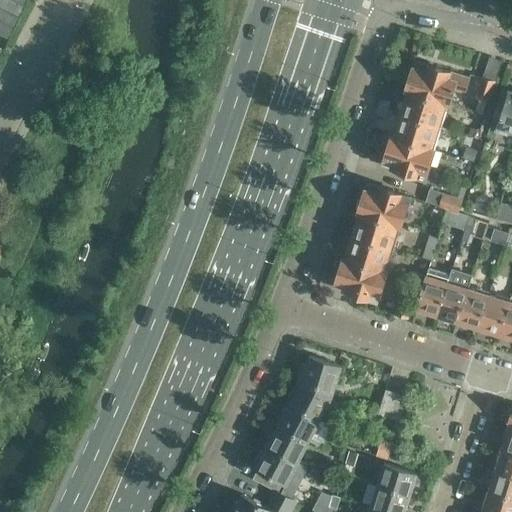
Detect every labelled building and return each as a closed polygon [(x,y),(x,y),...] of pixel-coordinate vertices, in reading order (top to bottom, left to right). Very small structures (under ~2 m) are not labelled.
[(0,0),(0,31),(7,35),(24,0),(0,0)] [(408,90),(450,104),(455,90),(466,93),(469,80),(468,80),(470,76),(415,58),(410,74),(407,76),(405,83),(406,85),(405,89),(408,90)] [(482,76),(476,95),(489,99),(495,80),(482,76)] [(402,110),(401,113),(440,126),(447,104),(450,105),(450,104),(408,90),(406,99),(403,100),(400,107),(402,110)] [(502,90),(490,126),(488,134),(495,136),(498,127),(511,130),(511,90),(510,90),(509,93),(502,90)] [(391,135),(390,136),(436,150),(437,147),(434,146),(440,126),(401,113),(401,114),(398,115),(396,122),(397,124),(394,134),(392,133),(391,135)] [(473,127),(459,122),(456,130),(471,135),(479,137),(481,129),(473,127)] [(436,150),(390,136),(388,137),(385,144),(387,147),(384,158),(392,160),(391,166),(425,177),(426,173),(428,174),(436,150)] [(463,158),(473,161),(477,150),(467,146),(463,158)] [(458,176),(452,195),(453,195),(463,198),(469,179),(458,176)] [(358,209),(357,211),(403,225),(411,200),(409,199),(410,194),(367,181),(362,196),(359,198),(356,205),(358,209)] [(439,206),(443,192),(440,191),(430,188),(426,201),(439,206)] [(443,192),(439,206),(459,212),(463,198),(453,195),(443,192)] [(511,212),(498,208),(496,217),(511,221),(511,212)] [(469,212),(460,209),(459,212),(447,209),(444,220),(465,226),(468,216),(469,212)] [(353,232),(353,235),(392,247),(399,226),(402,227),(403,225),(357,211),(359,212),(357,222),(354,223),(352,230),(353,232)] [(485,222),(470,217),(466,227),(481,232),(485,222)] [(509,230),(494,225),(490,238),(505,242),(509,230)] [(437,236),(428,233),(421,255),(430,258),(437,236)] [(343,256),(343,257),(388,271),(389,269),(386,268),(392,247),(353,235),(352,236),(350,238),(347,245),(349,248),(345,257),(343,256)] [(388,271),(343,257),(342,258),(339,259),(337,267),(339,269),(336,279),(344,282),(342,288),(377,299),(378,294),(381,295),(388,271)] [(403,275),(418,280),(420,273),(405,268),(403,275)] [(426,273),(416,307),(425,310),(426,313),(432,315),(436,313),(438,313),(448,280),(449,277),(431,271),(430,274),(426,273)] [(448,280),(438,313),(446,316),(447,319),(453,321),(456,319),(458,319),(469,286),(448,280)] [(470,284),(469,286),(458,319),(466,322),(468,326),(473,328),(477,325),(479,326),(490,293),(490,291),(470,284)] [(414,296),(400,292),(394,312),(408,316),(414,296)] [(490,293),(479,326),(487,329),(488,332),(494,334),(498,332),(499,332),(510,299),(490,293)] [(511,297),(510,299),(499,332),(508,335),(509,339),(511,339),(511,297)] [(301,381),(301,382),(331,398),(332,394),(342,365),(309,354),(306,364),(302,363),(297,380),(301,381)] [(295,386),(287,402),(320,419),(331,398),(301,382),(298,388),(295,386)] [(396,391),(386,388),(378,413),(388,417),(396,391)] [(408,395),(396,391),(388,417),(400,420),(408,395)] [(279,425),(278,425),(309,440),(320,419),(287,402),(290,403),(287,409),(284,408),(276,423),(279,425)] [(273,429),(265,444),(298,462),(309,440),(278,425),(276,430),(273,429)] [(505,440),(503,448),(511,450),(511,428),(509,427),(509,428),(505,429),(503,437),(505,440)] [(253,466),(256,467),(258,468),(253,478),(276,490),(282,493),(287,483),(298,462),(265,444),(267,446),(264,452),(261,450),(253,466)] [(379,447),(376,455),(388,458),(391,451),(379,447)] [(344,459),(346,451),(335,448),(333,456),(344,459)] [(499,461),(496,469),(511,473),(511,450),(503,448),(502,450),(499,451),(497,458),(499,461)] [(355,465),(358,453),(350,451),(346,462),(355,465)] [(385,462),(378,484),(410,494),(417,472),(385,462)] [(493,481),(490,489),(511,496),(511,473),(496,469),(496,470),(492,471),(490,478),(493,481)] [(347,487),(351,476),(343,473),(339,485),(347,487)] [(378,484),(371,506),(391,511),(404,511),(410,494),(378,484)] [(486,502),(483,511),(487,511),(511,511),(511,496),(490,489),(489,491),(485,492),(483,499),(486,502)] [(236,500),(229,511),(292,511),(296,505),(295,505),(297,501),(282,493),(276,490),(268,506),(243,493),(239,502),(236,500)] [(337,508),(340,497),(332,494),(328,506),(337,508)]
